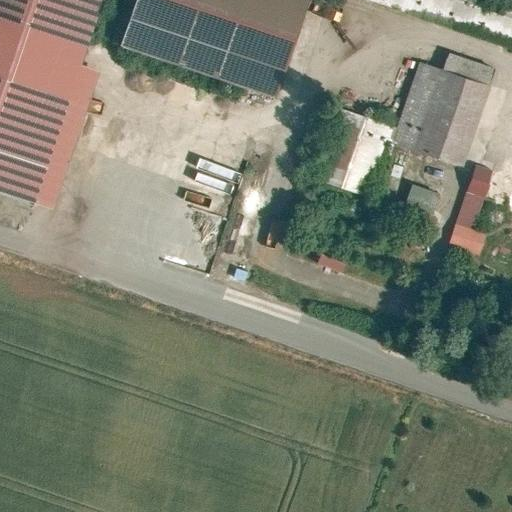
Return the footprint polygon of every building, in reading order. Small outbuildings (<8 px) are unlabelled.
[(98,0),(0,0),(0,190),(52,207),(96,72),(77,66),(98,0)] [(298,0),(131,0),(117,45),(268,94),(298,0)] [(461,13),(474,22),(479,15),(474,12),(477,7),(469,1),(461,13)] [(376,197),(392,145),(458,166),(490,68),(448,54),(442,70),(419,63),(397,127),(337,107),(314,177),(376,197)] [(482,196),(511,206),(511,224),(510,231),(511,231),(511,176),(474,164),(465,191),(452,233),(468,239),(482,196)] [(438,194),(410,185),(404,204),(432,213),(438,194)] [(327,253),(325,264),(350,271),(353,260),(327,253)]
